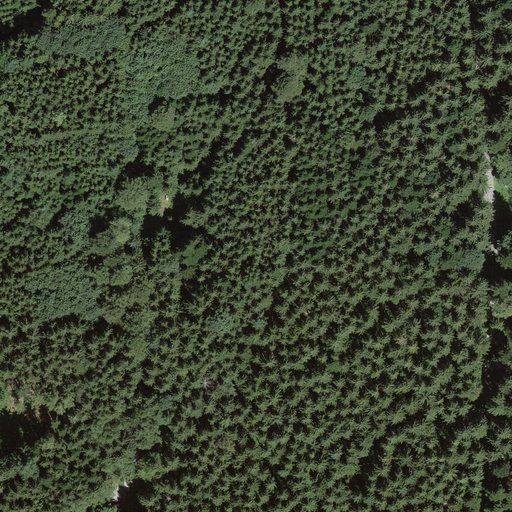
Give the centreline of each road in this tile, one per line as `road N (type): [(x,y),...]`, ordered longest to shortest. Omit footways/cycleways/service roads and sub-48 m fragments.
road 1 (track): [(117,0),(148,246),(143,349)]
road 2 (track): [(256,340),(292,242),(283,0)]
road 3 (track): [(495,192),(482,511)]
road 4 (track): [(0,161),(41,196),(143,349)]
road 5 (track): [(471,0),(495,192)]
